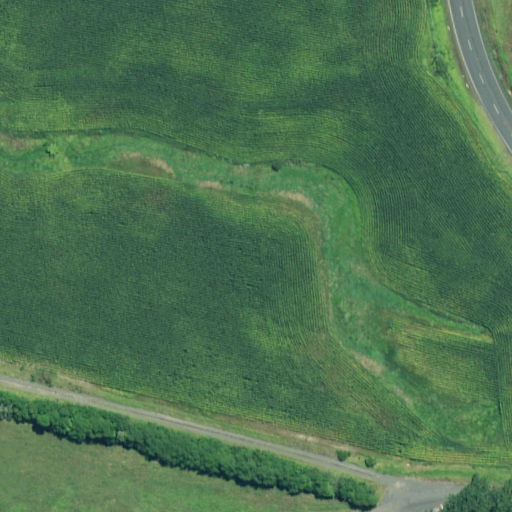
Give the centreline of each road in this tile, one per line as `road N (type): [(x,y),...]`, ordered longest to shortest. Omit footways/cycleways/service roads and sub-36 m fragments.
road 1 (unclassified): [(0,378),(428,489),(511,498)]
road 2 (unclassified): [(511,132),(480,76),(460,0)]
